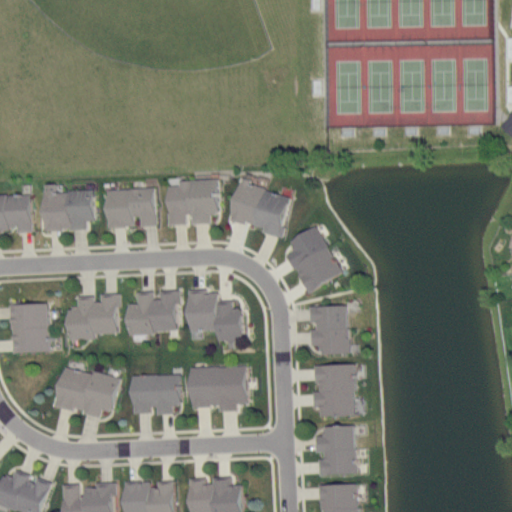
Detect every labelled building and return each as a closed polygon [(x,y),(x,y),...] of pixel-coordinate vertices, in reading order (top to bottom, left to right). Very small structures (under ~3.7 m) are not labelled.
[(232,217),(268,228),(267,231),(285,237),(297,197),(253,183),(254,179),(245,176),(232,217)] [(169,224),(189,223),(189,214),(194,214),(194,222),(213,221),(213,212),(225,212),(223,177),(182,179),(182,185),(170,185),(171,212),(168,212),(169,224)] [(47,230),(90,228),(89,220),(101,219),(99,189),(59,190),(58,183),(45,183),(47,230)] [(140,225),(161,224),(159,186),(109,188),(111,226),(140,225)] [(35,231),(36,194),(0,193),(0,229),(19,230),(19,231),(35,231)] [(291,253),(309,292),(346,276),(324,227),(294,240),(298,250),(291,253)] [(190,329),(222,330),(222,339),(247,340),(248,308),(235,308),(235,300),(222,299),(222,292),(207,291),(208,288),(191,288),(190,329)] [(132,332),(181,331),(181,289),(162,289),(162,298),(156,298),(156,291),(140,291),(140,302),(132,302),(132,332)] [(80,295),(80,306),(73,306),(74,339),(99,338),(99,333),(122,332),(121,292),(100,292),(100,295),(80,295)] [(13,303),(14,351),(52,350),(51,302),(13,303)] [(352,353),(351,304),(312,305),(313,321),(315,321),(315,344),(323,344),(323,353),(352,353)] [(319,364),(319,390),(316,390),(317,406),(322,406),(323,416),(359,414),(357,363),(319,364)] [(125,378),(66,365),(57,405),(103,415),(105,407),(118,410),(125,378)] [(192,365),(192,405),(221,405),(221,409),(239,409),(239,402),(253,402),(253,365),(192,365)] [(135,374),(135,410),(160,410),(160,412),(176,412),(176,402),(186,402),(186,373),(135,374)] [(324,474),(360,473),(358,424),(326,425),(327,435),(318,435),(318,451),(323,451),(324,474)] [(46,511),(55,481),(39,477),(17,471),(15,475),(6,472),(0,492),(0,504),(28,511),(46,511)] [(249,511),(248,483),(234,484),(234,479),(209,479),(209,477),(193,478),(194,511),(249,511)] [(130,511),(179,511),(179,480),(161,480),(161,486),(154,487),(154,480),(129,481),(130,511)] [(120,511),(118,481),(88,483),(88,494),(83,495),(82,482),(66,483),(67,511),(120,511)] [(323,484),(324,511),(362,511),(361,483),(323,484)]
